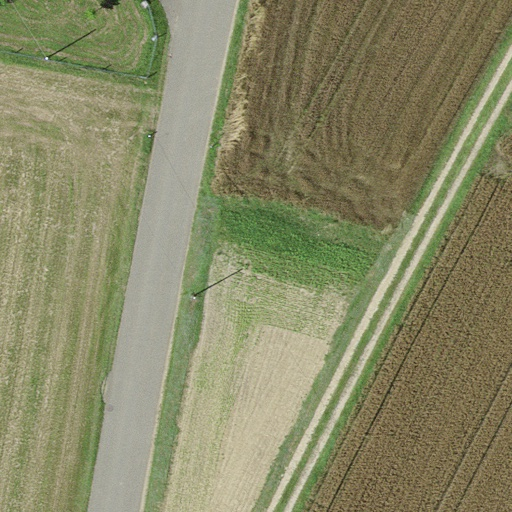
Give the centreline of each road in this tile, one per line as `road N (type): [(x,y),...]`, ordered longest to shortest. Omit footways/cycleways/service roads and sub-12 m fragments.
road 1 (tertiary): [(213,0),(109,511)]
road 2 (track): [(288,511),(511,55)]
